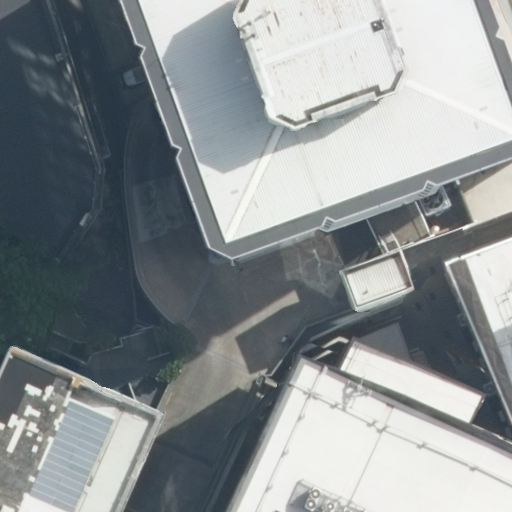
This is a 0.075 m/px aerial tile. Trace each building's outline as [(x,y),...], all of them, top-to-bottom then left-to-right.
[(40,0),(0,0),(0,219),(58,261),(103,205),(95,157),(40,0)] [(132,0),(150,51),(160,55),(155,63),(188,154),(195,156),(190,165),(226,259),(250,270),(344,237),(348,228),(357,232),(448,200),(451,192),(459,197),(511,176),(511,2),(511,0),(132,0)] [(348,228),(344,237),(356,273),(511,215),(511,0),(511,2),(511,176),(459,197),(451,192),(448,200),(357,232),(348,228)] [(511,239),(446,264),(511,420),(511,239)] [(352,326),(338,359),(472,420),(484,387),(352,326)] [(511,511),(511,438),(472,420),(338,359),(295,340),(216,511),(511,511)] [(141,511),(181,426),(20,353),(0,397),(0,511),(141,511)]
